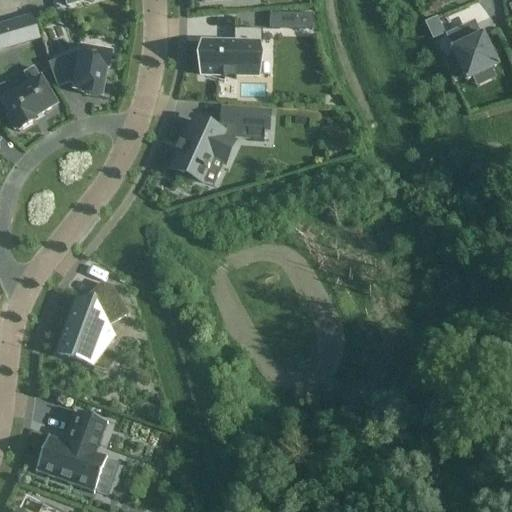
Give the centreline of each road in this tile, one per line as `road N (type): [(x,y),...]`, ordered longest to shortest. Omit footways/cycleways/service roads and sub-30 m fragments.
road 1 (residential): [(132,132),(27,291)]
road 2 (residential): [(0,219),(8,189),(48,142),(102,125),(132,132)]
road 3 (residential): [(156,0),(149,80),(132,132)]
road 4 (residential): [(27,291),(10,333),(0,412)]
